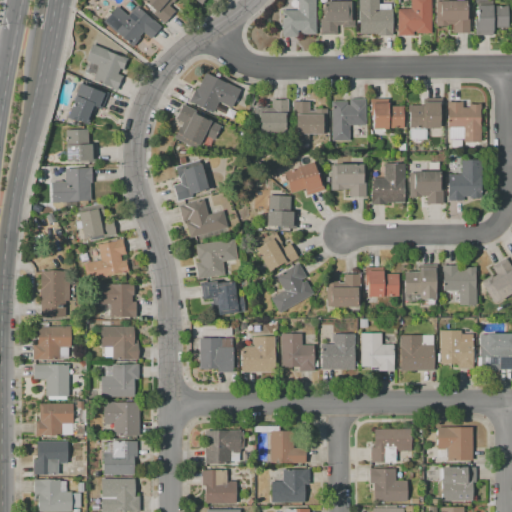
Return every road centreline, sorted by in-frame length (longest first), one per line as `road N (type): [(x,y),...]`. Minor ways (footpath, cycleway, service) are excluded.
road 1 (residential): [(220,24),(169,60),(149,88),(132,139),(165,277),(169,511)]
road 2 (residential): [(168,405),(511,401)]
road 3 (residential): [(340,234),(484,234),(505,214),(502,67)]
road 4 (residential): [(220,24),(249,64),(511,67)]
road 5 (secondary): [(0,234),(35,87)]
